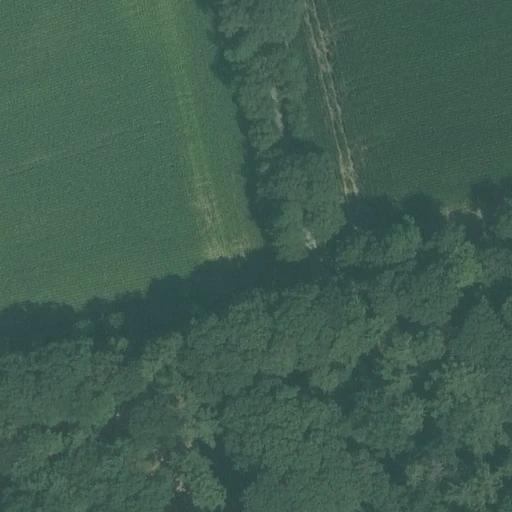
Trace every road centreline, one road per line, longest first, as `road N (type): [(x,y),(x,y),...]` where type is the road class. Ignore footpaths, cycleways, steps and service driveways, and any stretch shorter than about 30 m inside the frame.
road 1 (unclassified): [(0,367),(322,291)]
road 2 (unclassified): [(322,291),(250,0)]
road 3 (unclassified): [(322,291),(511,247)]
